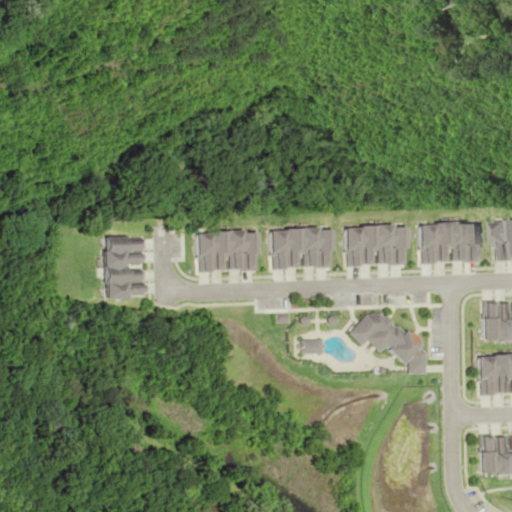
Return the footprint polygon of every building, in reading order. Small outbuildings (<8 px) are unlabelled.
[(485,246),(492,246),(492,259),(511,258),(511,220),(485,220),(485,246)] [(475,261),(474,223),(410,224),(410,249),(417,249),(417,262),(475,261)] [(400,264),(399,225),(338,226),(338,265),(400,264)] [(325,267),(324,229),(261,230),(262,253),(269,253),(269,268),(325,267)] [(194,271),(250,270),(249,231),(187,232),(188,259),(194,259),(194,271)] [(92,297),(138,298),(139,237),(93,237),(92,297)] [(511,300),(511,301),(511,302),(478,304),(480,344),(511,342),(511,300)] [(416,379),(425,369),(420,365),(427,357),(371,305),(345,333),(358,345),(363,340),(376,352),(381,348),(399,365),(400,364),(416,379)] [(480,395),(507,394),(506,382),(511,382),(511,383),(511,355),(473,357),(474,381),(480,381),(480,395)] [(511,435),(476,437),(477,474),(511,472),(511,435)]
